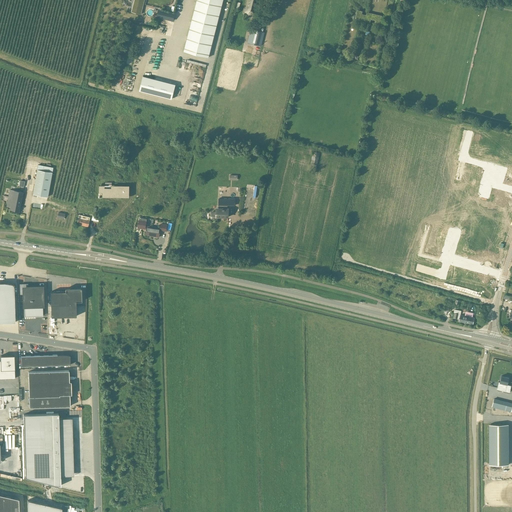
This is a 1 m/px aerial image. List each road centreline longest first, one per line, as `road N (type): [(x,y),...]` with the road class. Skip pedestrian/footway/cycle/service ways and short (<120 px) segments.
road 1 (tertiary): [(481,339),(140,264)]
road 2 (unclassified): [(0,334),(91,350),(98,511)]
road 3 (unclassified): [(476,511),(475,399),(488,340)]
